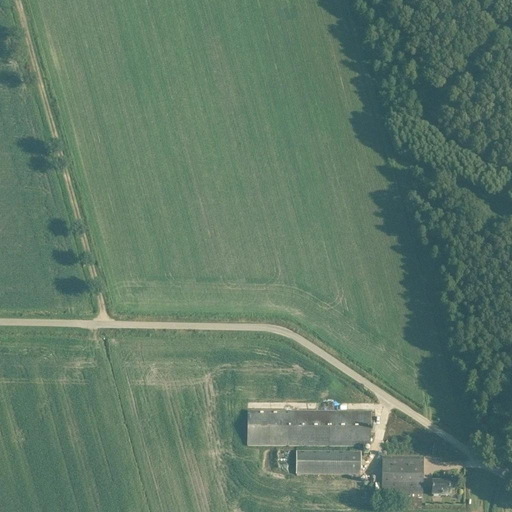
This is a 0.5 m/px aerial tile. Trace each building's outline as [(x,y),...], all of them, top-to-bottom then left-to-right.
[(247,412),(247,423),(247,447),(288,447),(369,447),(369,413),(247,412)] [(435,456),(437,447),(438,446),(430,444),(428,455),(435,456)] [(360,454),(296,453),(296,475),(359,476),(360,454)] [(382,457),(382,468),(382,494),(421,495),(422,468),(422,458),(382,457)] [(432,482),(432,492),(432,495),(449,496),(449,483),(432,482)]
